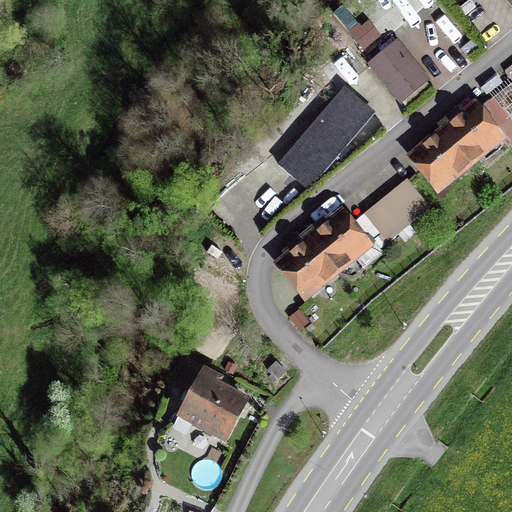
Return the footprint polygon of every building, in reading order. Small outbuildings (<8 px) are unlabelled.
[(401,101),(425,81),(395,45),(371,64),(401,101)] [(335,156),(342,161),(354,149),(347,143),(372,113),(344,89),(279,165),(307,189),(335,156)] [(485,108),(503,132),(511,123),(511,121),(495,101),(485,108)] [(444,133),(470,164),(501,139),(475,107),(462,118),(457,112),(439,127),(444,133)] [(434,141),(429,135),(416,146),(420,151),(412,158),(438,189),(470,164),(444,133),(434,141)] [(429,208),(407,181),(393,193),(415,220),(429,208)] [(380,203),(402,230),(408,225),(415,220),(393,193),(380,203)] [(414,233),(408,225),(402,230),(380,203),(366,215),(388,242),(398,233),(405,241),(414,233)] [(375,237),(371,241),(367,236),(362,239),(342,215),(327,227),(322,221),(306,234),(336,271),(356,255),(365,266),(380,254),(378,249),(382,246),(375,237)] [(279,266),(305,297),(336,271),(306,234),(290,247),(295,253),(279,266)] [(216,387),(221,378),(188,362),(176,386),(192,394),(180,417),(223,439),(242,401),(216,387)] [(276,362),(267,373),(277,382),(287,371),(276,362)]
